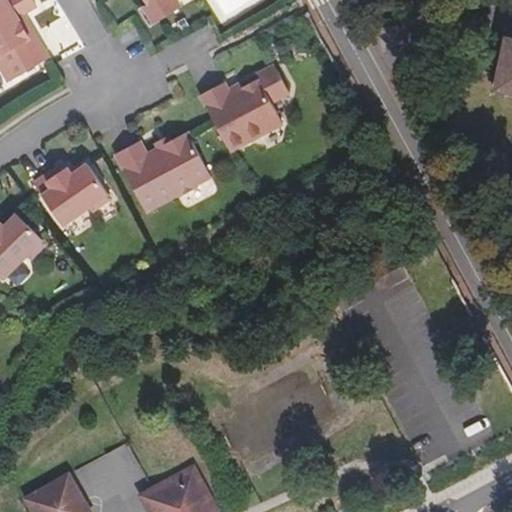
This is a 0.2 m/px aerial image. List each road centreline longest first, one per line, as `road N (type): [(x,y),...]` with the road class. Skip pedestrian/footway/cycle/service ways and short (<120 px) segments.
road 1 (tertiary): [(511,334),(361,58)]
road 2 (residential): [(0,176),(129,84),(73,0)]
road 3 (residential): [(511,16),(436,29),(361,58)]
